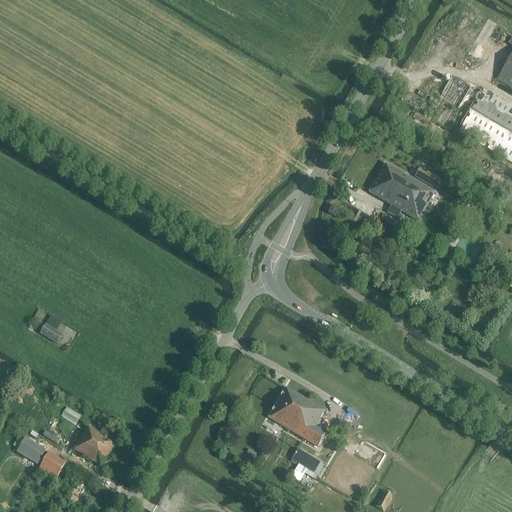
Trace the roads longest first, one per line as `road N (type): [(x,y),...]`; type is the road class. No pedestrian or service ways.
road 1 (tertiary): [(511,434),(286,298),(272,274)]
road 2 (unclassified): [(127,511),(248,298),(272,274)]
road 3 (tertiary): [(309,189),(415,0)]
